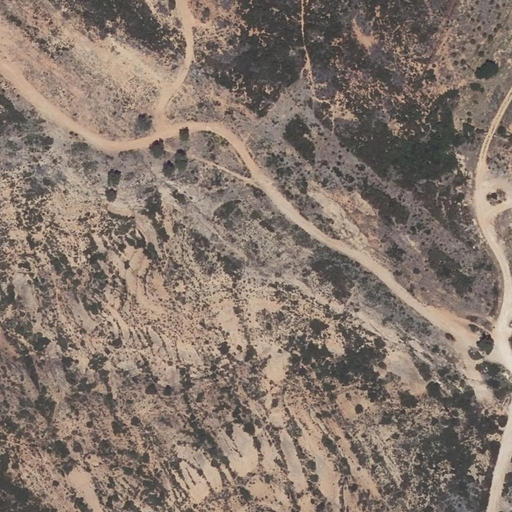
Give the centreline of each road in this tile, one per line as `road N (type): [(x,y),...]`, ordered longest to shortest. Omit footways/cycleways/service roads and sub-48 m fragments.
road 1 (track): [(0,63),(91,137),(133,144),(218,119),(302,215),(506,357)]
road 2 (unclassified): [(511,365),(501,344),(507,282),(479,208),(489,134)]
